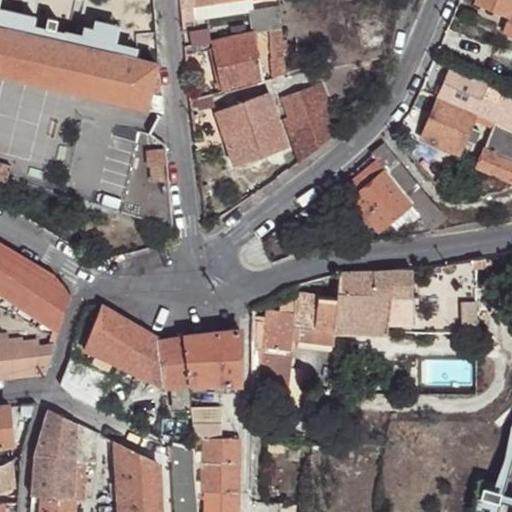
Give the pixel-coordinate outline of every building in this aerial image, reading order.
[(179,0),(180,7),(181,21),(195,18),(195,17),(194,4),(218,0),(179,0)] [(245,9),(244,0),(218,0),(194,4),(195,17),(245,9)] [(511,0),(473,0),(473,1),(507,14),(506,16),(511,18),(511,0)] [(0,27),(132,58),(134,50),(111,44),(117,27),(92,21),(89,29),(79,28),(77,36),(72,35),(60,32),(59,34),(30,27),(33,17),(29,16),(0,9),(0,27)] [(511,18),(506,16),(501,29),(511,33),(511,18)] [(160,110),(156,64),(132,58),(0,27),(0,73),(34,81),(160,110)] [(263,79),(271,77),(279,74),(276,28),(270,28),(255,31),(263,79)] [(224,90),(263,79),(255,31),(195,45),(196,51),(216,47),(224,90)] [(485,83),(450,67),(436,97),(473,111),(485,83)] [(190,100),(193,129),(205,128),(204,116),(203,107),(272,84),(271,77),(263,79),(224,90),(190,100)] [(336,136),(338,133),(318,85),(278,98),(285,116),(281,118),(298,163),(334,134),(336,136)] [(509,106),(511,98),(511,93),(497,88),(494,95),(496,101),(509,106)] [(214,112),(224,138),(233,165),(286,145),(266,91),(214,112)] [(473,111),(436,97),(420,137),(458,152),(474,112),(473,111)] [(480,115),(487,118),(502,124),(505,115),(491,109),(485,111),(482,109),(480,115)] [(213,142),(224,138),(214,112),(204,116),(213,142)] [(509,179),(511,171),(511,128),(502,124),(487,118),(482,130),(489,133),(475,165),(509,179)] [(171,228),(163,146),(153,135),(138,132),(119,213),(141,219),(171,228)] [(397,230),(420,213),(431,226),(444,215),(383,142),(370,154),(383,171),(377,175),(354,194),(345,200),(355,213),(361,208),(377,228),(388,220),(397,230)] [(196,155),(196,160),(210,157),(208,145),(195,147),(196,155)] [(0,161),(0,176),(13,181),(17,166),(0,161)] [(345,183),(354,194),(377,175),(369,165),(345,183)] [(0,292),(58,330),(69,298),(69,297),(67,294),(50,276),(27,262),(0,245),(0,292)] [(484,266),(483,258),(469,260),(470,268),(472,268),(474,267),(484,266)] [(411,270),(338,272),(338,279),(337,284),(335,297),(331,328),(331,332),(385,333),(390,296),(411,296),(411,270)] [(264,347),(263,351),(263,356),(272,358),(270,377),(286,379),(291,340),(297,340),(298,326),(311,328),(312,326),(315,297),(297,295),(296,301),(281,299),(279,310),(267,309),(263,347),(264,347)] [(335,297),(317,296),(313,326),(320,326),(331,328),(335,297)] [(163,386),(158,339),(101,305),(89,334),(84,348),(117,364),(135,373),(163,386)] [(474,305),(474,334),(489,334),(489,305),(474,305)] [(312,341),(312,338),(311,338),(311,328),(298,326),(297,340),(312,341)] [(320,326),(313,326),(312,326),(311,328),(311,338),(312,338),(319,338),(321,333),(319,332),(320,326)] [(79,328),(74,343),(84,348),(89,334),(79,328)] [(183,335),(189,385),(238,384),(239,329),(183,335)] [(189,385),(183,335),(160,341),(158,339),(163,386),(166,388),(172,387),(187,385),(189,385)] [(0,377),(45,373),(53,345),(34,347),(33,341),(16,343),(16,340),(0,341),(0,377)] [(263,351),(258,350),(257,399),(283,401),(286,379),(270,377),(272,358),(263,356),(263,351)] [(111,379),(69,356),(60,385),(70,396),(96,409),(111,379)] [(112,376),(130,385),(135,373),(117,364),(112,376)] [(175,412),(190,411),(189,407),(187,385),(172,387),(175,412)] [(35,404),(19,405),(20,418),(31,418),(35,404)] [(7,406),(0,406),(0,445),(11,445),(7,406)] [(190,411),(193,438),(202,438),(219,438),(218,407),(189,407),(190,411)] [(33,456),(30,494),(40,496),(73,498),(74,461),(74,423),(47,409),(33,456)] [(26,431),(30,420),(22,421),(19,428),(26,431)] [(97,433),(74,423),(74,461),(83,462),(95,461),(97,433)] [(202,444),(203,463),(238,462),(238,437),(219,438),(202,438),(202,440),(202,444)] [(194,456),(193,448),(171,443),(171,444),(175,511),(197,511),(196,494),(196,489),(195,484),(193,463),(194,463),(194,456)] [(155,462),(119,445),(122,511),(160,511),(158,467),(157,464),(155,462)] [(15,482),(12,459),(2,466),(6,484),(15,482)] [(74,461),(73,498),(74,498),(74,501),(82,501),(83,462),(74,461)] [(202,489),(204,489),(238,491),(238,462),(203,463),(202,463),(202,484),(202,489)] [(504,490),(485,485),(482,495),(501,500),(504,490)] [(237,511),(238,491),(204,489),(204,494),(204,511),(237,511)] [(40,496),(30,494),(30,511),(40,511),(40,496)] [(73,498),(40,496),(40,511),(74,511),(74,501),(74,498),(73,498)]
